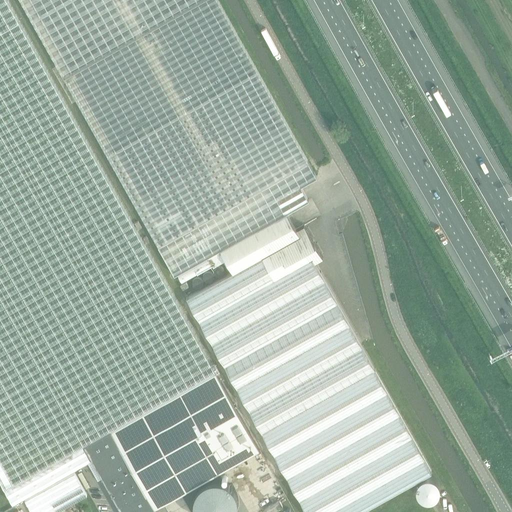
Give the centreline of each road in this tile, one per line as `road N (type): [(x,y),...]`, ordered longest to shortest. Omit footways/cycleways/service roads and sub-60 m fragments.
road 1 (tertiary): [(504,511),(400,329),(363,201),(250,0)]
road 2 (motorway): [(330,0),(511,317)]
road 3 (motorway): [(511,230),(380,0)]
road 4 (unknown): [(343,165),(324,224),(349,296)]
